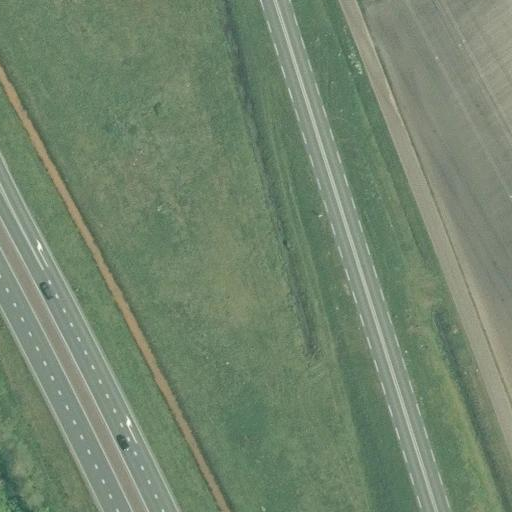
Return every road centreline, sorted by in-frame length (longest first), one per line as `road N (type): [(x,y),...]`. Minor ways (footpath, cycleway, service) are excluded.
road 1 (trunk): [(268,0),(344,215),(431,511)]
road 2 (unclassified): [(511,441),(344,0)]
road 3 (trunk): [(0,272),(120,511)]
road 4 (trunk): [(153,511),(41,284)]
